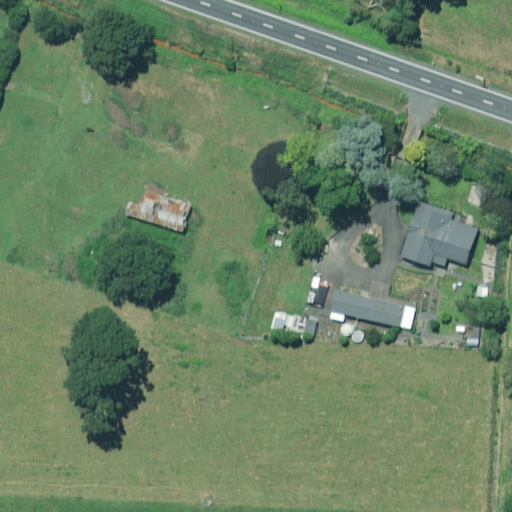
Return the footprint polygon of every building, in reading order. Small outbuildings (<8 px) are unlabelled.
[(133,200),(129,218),(189,233),(197,203),(148,191),(145,203),(133,200)] [(460,219),(431,209),(424,230),(416,227),(406,257),(434,268),(436,264),(448,268),(451,259),(470,266),(483,230),(459,222),(460,219)] [(494,288),(480,284),(476,299),(489,303),(494,288)] [(421,310),(406,308),(407,303),(339,291),(334,320),(346,322),(347,318),(403,327),(404,323),(419,325),(421,310)] [(304,318),(278,312),(274,331),(299,337),(304,318)]
